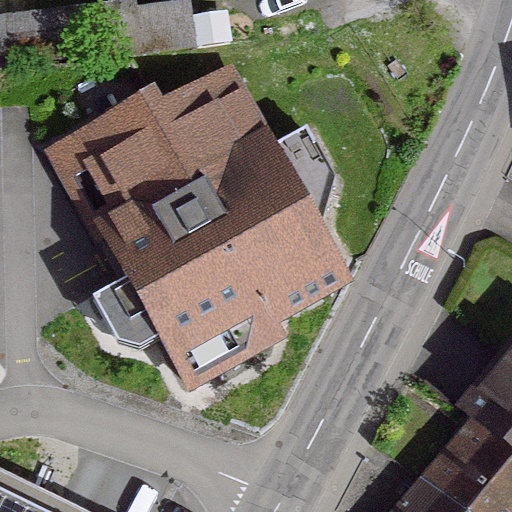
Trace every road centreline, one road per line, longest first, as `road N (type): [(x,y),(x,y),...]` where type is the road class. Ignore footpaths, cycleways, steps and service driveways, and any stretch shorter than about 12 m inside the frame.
road 1 (tertiary): [(270,507),(447,191)]
road 2 (residential): [(0,421),(81,420),(270,507)]
road 3 (tertiary): [(447,191),(511,36)]
